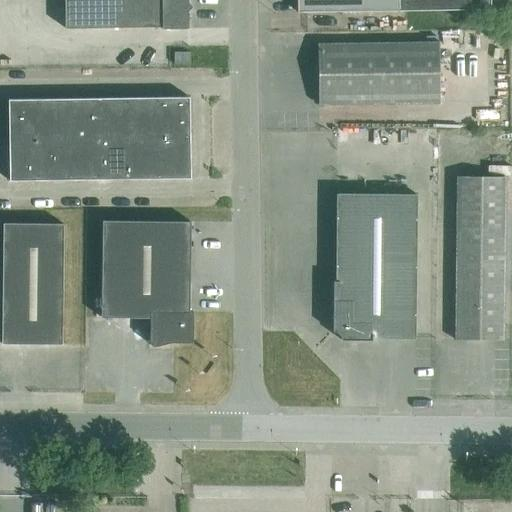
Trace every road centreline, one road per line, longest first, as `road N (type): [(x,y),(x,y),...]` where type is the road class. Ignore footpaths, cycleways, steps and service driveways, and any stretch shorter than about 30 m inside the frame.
road 1 (unclassified): [(251,429),(245,0)]
road 2 (unknown): [(246,117),(446,113),(464,83),(462,50)]
road 3 (unclassified): [(251,429),(511,433)]
road 4 (unclassified): [(0,425),(251,429)]
road 5 (unknown): [(0,198),(247,195)]
road 6 (unknown): [(246,80),(0,82)]
